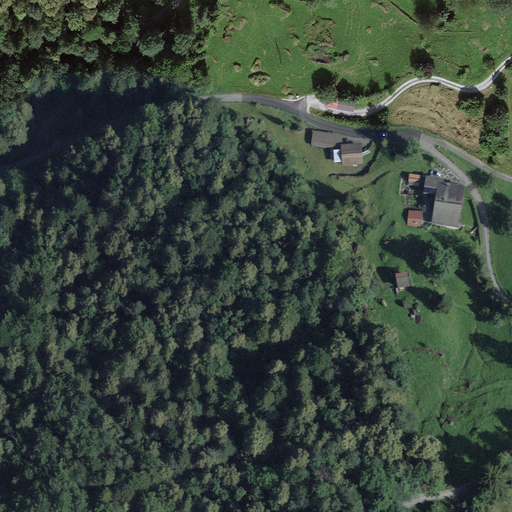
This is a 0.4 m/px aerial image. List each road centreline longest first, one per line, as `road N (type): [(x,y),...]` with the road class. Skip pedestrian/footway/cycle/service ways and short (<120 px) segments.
road 1 (unclassified): [(0,173),(144,112),(199,99),(287,104),(340,129),(404,136),(436,152),(476,194),(493,283),(511,304)]
road 2 (unclassified): [(511,449),(470,484),(404,511)]
